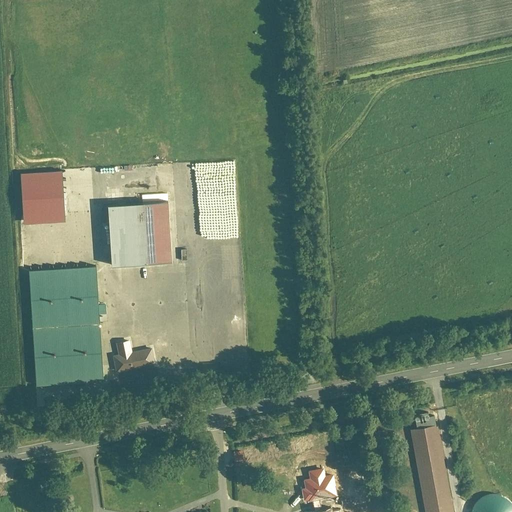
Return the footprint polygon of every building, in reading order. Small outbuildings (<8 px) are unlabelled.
[(21,176),(23,221),(63,219),(61,174),(21,176)] [(107,264),(172,260),(168,198),(104,202),(107,264)] [(32,386),(101,382),(95,264),(26,268),(32,386)] [(113,356),(116,372),(156,364),(153,348),(132,352),(130,341),(116,344),(118,355),(113,356)] [(423,511),(451,511),(437,422),(410,427),(423,511)] [(511,511),(511,502),(509,499),(502,495),(495,494),(487,495),(480,499),(475,505),(472,511),(471,511),(511,511)] [(359,511),(357,500),(307,509),(307,511),(359,511)]
